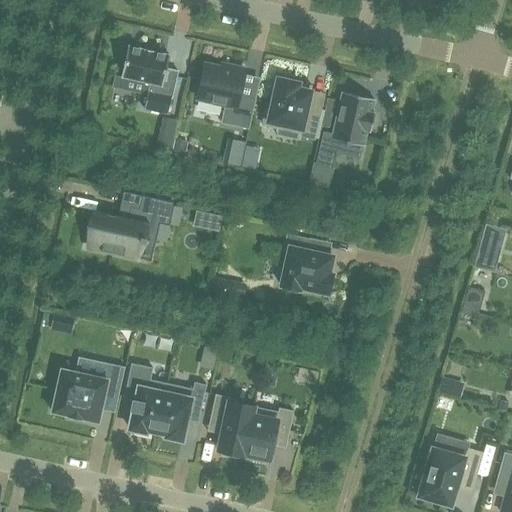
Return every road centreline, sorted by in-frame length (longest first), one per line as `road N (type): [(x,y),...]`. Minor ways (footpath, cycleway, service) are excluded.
road 1 (unclassified): [(342,511),(477,58)]
road 2 (residential): [(211,0),(477,58)]
road 3 (residential): [(0,461),(228,511)]
road 4 (residential): [(21,127),(49,0)]
